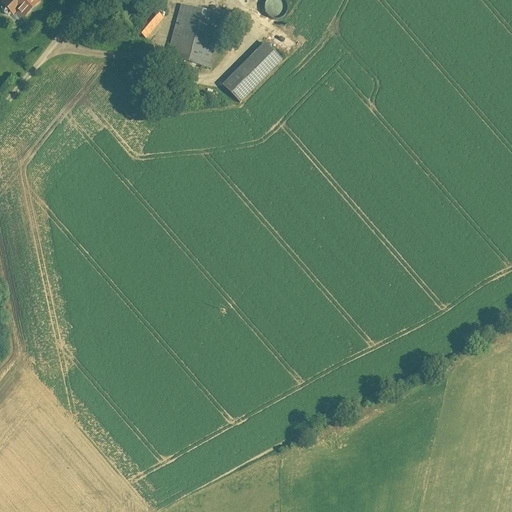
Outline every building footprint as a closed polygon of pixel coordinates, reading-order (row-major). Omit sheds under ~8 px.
[(38,0),(0,0),(0,14),(5,19),(12,13),(19,20),(39,0),(38,0)] [(288,0),(270,0),(270,16),(288,16),(288,0)] [(128,28),(142,42),(163,21),(148,7),(128,28)] [(165,59),(209,71),(223,20),(179,8),(165,59)] [(227,84),(245,102),(290,60),(271,41),(227,84)]
